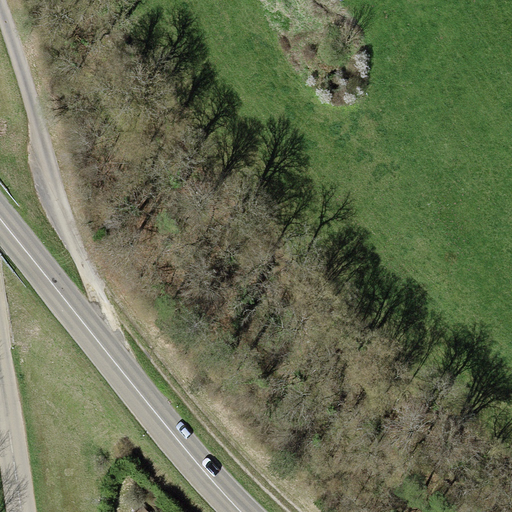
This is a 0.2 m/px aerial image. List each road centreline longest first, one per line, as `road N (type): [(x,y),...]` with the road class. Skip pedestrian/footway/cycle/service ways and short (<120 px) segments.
road 1 (track): [(0,14),(54,207),(88,272),(156,365),(285,511)]
road 2 (secondary): [(243,511),(206,478),(0,219)]
road 3 (secondary): [(20,511),(0,372)]
